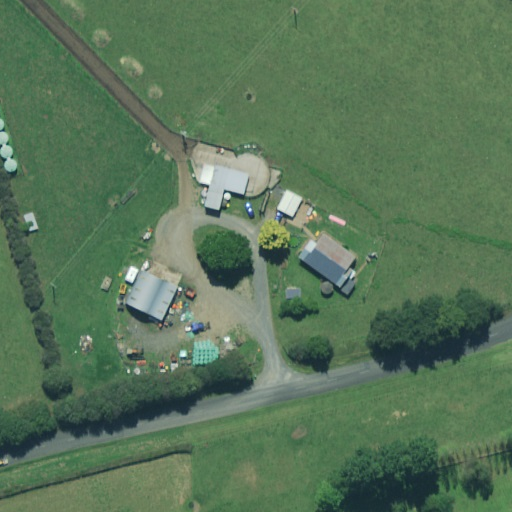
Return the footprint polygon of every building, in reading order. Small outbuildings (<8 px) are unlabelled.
[(250,175),(205,165),(201,183),(209,185),(204,207),(220,211),(225,190),(245,195),(250,175)] [(303,199),(287,191),(278,210),(293,217),(303,199)] [(356,257),(323,233),(303,261),(340,288),(352,271),(348,268),(356,257)] [(178,287),(142,271),(126,305),(162,321),(178,287)] [(332,282),(322,283),(323,295),(333,294),(332,282)]
